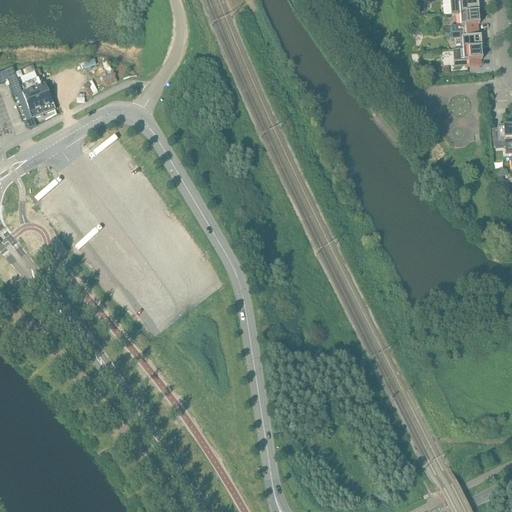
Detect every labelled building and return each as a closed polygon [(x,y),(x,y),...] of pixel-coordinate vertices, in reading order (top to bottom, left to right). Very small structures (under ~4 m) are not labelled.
[(475,0),(450,0),(452,15),(460,15),(478,13),(478,1),(476,1),(475,0)] [(460,25),(450,26),(451,33),(478,31),(477,25),(479,25),(478,13),(460,15),(460,25)] [(478,31),(451,33),(451,34),(451,39),(452,40),(461,39),(462,50),(481,48),(480,37),(478,37),(478,31)] [(456,50),(453,50),(453,51),(453,61),(454,69),(467,68),(481,67),(480,60),(482,60),(481,48),(462,50),(456,50)] [(109,61),(88,69),(96,91),(117,83),(109,61)] [(0,73),(0,83),(7,81),(14,97),(22,94),(13,69),(0,73)] [(26,76),(20,78),(23,85),(25,93),(22,94),(28,110),(31,120),(32,119),(55,111),(45,86),(41,87),(38,80),(37,80),(35,73),(32,74),(26,76)] [(497,129),(492,130),(493,142),(494,149),(505,148),(505,155),(511,154),(511,120),(507,121),(508,126),(497,127),(497,129)]
